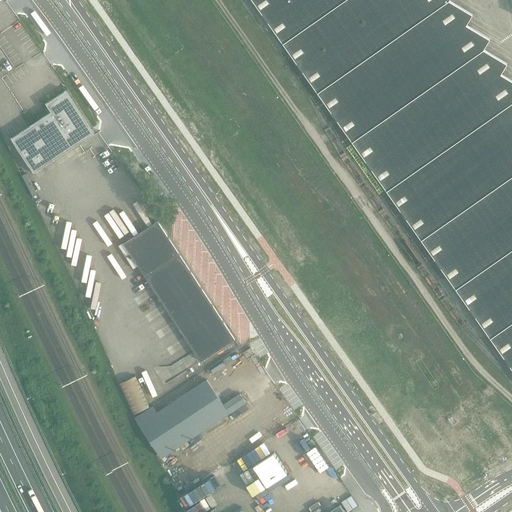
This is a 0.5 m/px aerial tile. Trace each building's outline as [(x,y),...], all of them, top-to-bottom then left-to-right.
[(251,0),(511,369),(511,80),(501,74),(507,64),(484,50),(490,39),(467,25),(473,15),(449,1),(449,0),(251,0)] [(93,133),(65,91),(44,104),(50,113),(10,139),(32,173),(93,133)] [(235,340),(158,222),(124,244),(201,362),(235,340)] [(247,358),(254,353),(251,348),(243,353),(247,358)] [(136,376),(121,383),(135,413),(149,407),(136,376)] [(153,406),(135,418),(161,458),(232,412),(236,417),(250,408),(240,394),(223,405),(207,380),(157,413),(153,406)] [(309,438),(288,451),(306,479),(327,465),(309,438)] [(251,481),(266,509),(283,500),(282,497),(286,494),(277,477),(287,471),(277,451),(260,460),(267,472),(251,481)] [(235,511),(230,503),(214,511),(235,511)]
